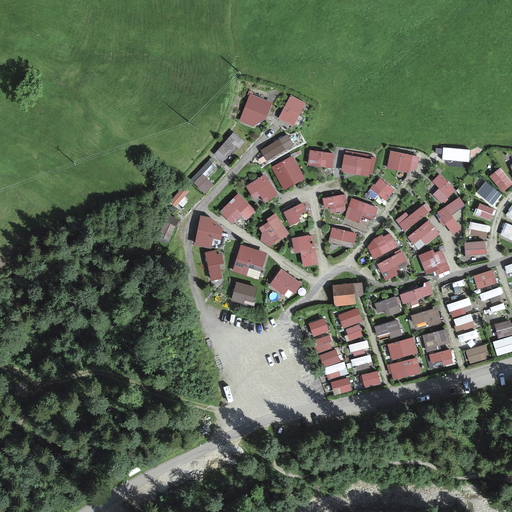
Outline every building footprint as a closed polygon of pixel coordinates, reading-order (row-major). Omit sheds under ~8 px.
[(250,94),(239,122),(260,130),(272,102),(250,94)] [(291,96),(279,119),(295,127),(307,104),(291,96)] [(234,132),(214,154),(225,164),(244,142),(234,132)] [(268,161),(295,146),(288,134),(261,149),(268,161)] [(443,148),(443,160),(470,161),(470,148),(443,148)] [(333,169),(335,153),(310,149),(308,165),(333,169)] [(391,150),(387,167),(417,174),(421,157),(391,150)] [(344,155),(342,173),(373,176),(374,158),(344,155)] [(273,164),(283,190),(305,181),(295,156),(273,164)] [(215,184),(208,177),(218,168),(210,159),(190,178),(205,194),(215,184)] [(511,179),(500,167),(490,176),(504,192),(511,184),(511,179)] [(260,195),(265,203),(279,195),(265,173),(246,185),(254,199),(260,195)] [(439,188),(433,193),(442,203),(456,190),(441,173),(432,181),(439,188)] [(380,176),(370,188),(386,202),(396,190),(380,176)] [(494,206),(503,194),(486,181),(477,193),(494,206)] [(184,185),(170,200),(176,206),(190,191),(184,185)] [(232,224),(242,216),(246,220),(257,210),(239,192),(219,211),(232,224)] [(323,207),(329,207),(329,213),(346,212),(345,195),(322,196),(323,207)] [(462,228),(452,215),(466,205),(460,196),(437,212),(453,235),(462,228)] [(352,197),(344,218),(360,223),(363,215),(374,219),(378,206),(352,197)] [(302,221),(299,215),(308,211),(304,202),(283,211),(290,226),(302,221)] [(407,211),(396,220),(405,231),(431,210),(426,203),(410,215),(407,211)] [(475,215),(492,220),(496,208),(479,203),(475,215)] [(268,247),(290,235),(277,213),(267,218),(268,222),(257,228),(268,247)] [(223,240),(224,221),(199,219),(196,246),(212,247),(213,239),(223,240)] [(421,239),(426,245),(440,233),(429,219),(407,236),(414,244),(421,239)] [(469,233),(488,238),(491,226),(472,221),(469,233)] [(500,235),(511,239),(511,224),(506,222),(500,235)] [(356,242),(358,233),(332,228),(330,238),(356,242)] [(390,232),(366,244),(374,259),(398,247),(390,232)] [(294,254),(301,253),(303,267),(319,265),(316,243),(310,243),(309,235),(292,237),(294,254)] [(465,242),(465,255),(487,254),(487,241),(465,242)] [(241,244),(233,271),(260,279),(268,253),(241,244)] [(418,254),(427,277),(450,269),(443,250),(434,253),(433,249),(418,254)] [(223,250),(205,253),(211,281),(224,279),(221,264),(225,263),(223,250)] [(386,281),(402,273),(398,264),(407,260),(403,251),(377,263),(386,281)] [(270,286),(285,295),(288,290),(296,294),(303,282),(280,269),(270,286)] [(494,269),(473,275),(478,289),(498,283),(494,269)] [(232,303),(255,305),(257,285),(234,282),(232,303)] [(357,296),(363,296),(363,283),(334,284),(335,305),(357,305),(357,296)] [(430,283),(400,293),(404,305),(434,295),(430,283)] [(501,286),(480,294),(483,302),(504,294),(501,286)] [(386,310),(388,316),(402,311),(396,296),(374,303),(377,313),(386,310)] [(451,316),(473,310),(469,297),(448,303),(451,316)] [(489,307),(492,319),(508,316),(505,303),(489,307)] [(415,325),(427,321),(429,326),(443,322),(437,306),(411,315),(415,325)] [(339,313),(342,327),(363,322),(359,308),(339,313)] [(475,327),(476,327),(471,313),(453,319),(461,344),(479,337),(475,327)] [(313,336),(330,330),(325,317),(308,323),(313,336)] [(400,319),(375,324),(377,335),(390,332),(391,337),(403,334),(400,319)] [(511,325),(510,319),(491,324),(495,339),(511,333),(511,325)] [(345,328),(350,340),(364,335),(359,323),(345,328)] [(447,343),(446,332),(424,334),(425,345),(447,343)] [(331,334),(312,340),(316,353),(335,347),(331,334)] [(511,335),(494,340),(497,355),(511,351),(511,335)] [(414,336),(388,343),(393,359),(419,352),(414,336)] [(351,351),(369,347),(367,340),(349,344),(351,351)] [(469,363),(488,357),(484,344),(465,350),(469,363)] [(431,370),(457,362),(453,347),(427,355),(431,370)] [(340,349),(321,353),(326,378),(346,374),(340,349)] [(352,359),(355,370),(373,365),(370,354),(352,359)] [(393,380),(422,373),(417,356),(389,364),(393,380)] [(379,370),(361,374),(364,387),(382,383),(379,370)] [(334,394),(352,390),(349,377),(331,381),(334,394)]
